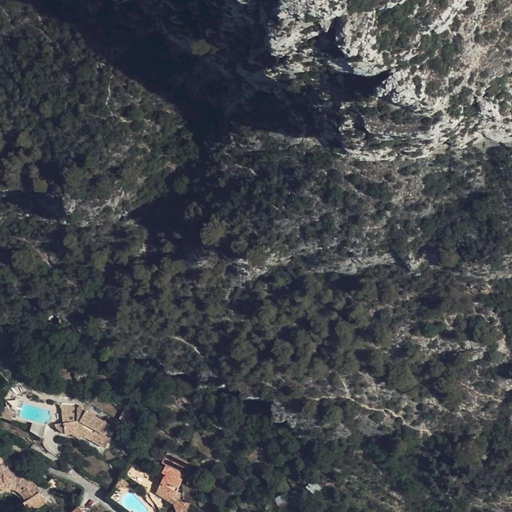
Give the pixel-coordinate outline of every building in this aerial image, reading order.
[(79,406),(62,405),(61,407),(62,408),(63,409),(74,414),(75,421),(64,423),(65,434),(71,434),(80,439),(83,435),(106,448),(114,432),(108,428),(110,424),(79,406)] [(148,427),(140,422),(138,426),(146,431),(148,427)] [(32,423),(30,432),(40,435),(42,427),(32,423)] [(179,470),(166,464),(162,473),(165,474),(156,492),(174,504),(177,511),(194,511),(195,503),(180,501),(182,493),(177,491),(184,476),(184,475),(184,473),(183,472),(182,471),(179,470)] [(31,480),(1,465),(0,467),(0,488),(6,487),(14,489),(21,493),(27,501),(24,503),(31,511),(46,502),(40,492),(36,495),(29,484),(31,480)] [(129,483),(121,477),(115,486),(117,488),(129,485),(129,483)] [(32,481),(31,480),(29,484),(36,495),(40,492),(34,483),(32,481)] [(315,484),(311,490),(320,497),(325,491),(315,484)] [(14,489),(6,487),(0,488),(0,490),(14,493),(16,494),(20,498),(24,503),(27,501),(21,493),(14,489)]
